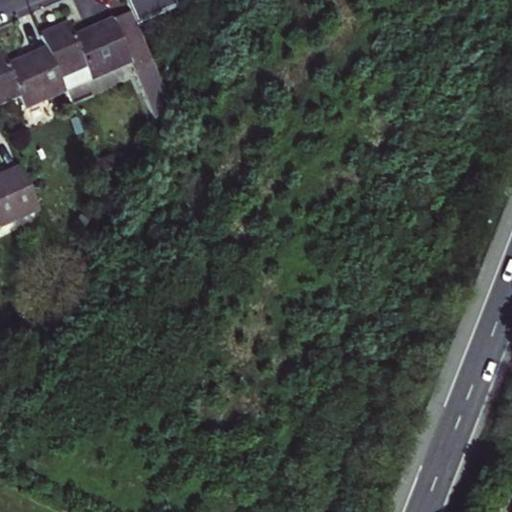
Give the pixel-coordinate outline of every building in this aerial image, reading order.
[(159,118),(172,96),(129,12),(74,35),(68,23),(53,30),(40,35),(47,49),(60,78),(65,90),(91,79),(130,63),(131,64),(159,118)] [(0,105),(20,96),(26,109),(65,90),(60,78),(47,49),(8,66),(2,53),(0,53),(0,105)] [(77,117),(73,119),(79,133),(83,131),(77,117)] [(100,158),(104,171),(119,166),(115,153),(100,158)] [(0,226),(39,209),(20,168),(0,176),(0,226)]
